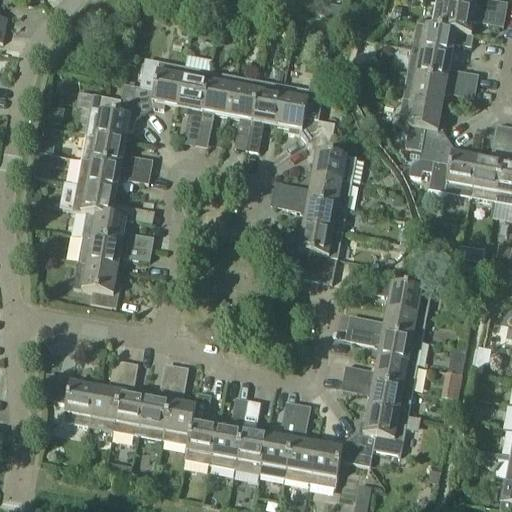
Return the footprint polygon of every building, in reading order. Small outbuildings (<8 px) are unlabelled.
[(437,0),(436,8),(506,21),(508,10),(477,3),(477,0),(437,0)] [(506,21),(436,8),(431,32),(431,33),(470,40),(473,27),(504,33),(506,21)] [(223,15),(213,13),(211,25),(220,26),(223,15)] [(257,15),(256,25),(269,27),(270,17),(257,15)] [(243,28),(244,19),(237,18),(235,27),(243,28)] [(0,35),(6,37),(8,25),(0,23),(0,35)] [(416,29),(412,54),(450,61),(453,48),(467,51),(467,53),(471,53),(473,41),(470,40),(431,33),(431,32),(416,29)] [(477,91),(479,80),(448,75),(450,61),(412,54),(407,78),(477,91)] [(356,61),(354,70),(364,72),(365,62),(356,61)] [(140,94),(135,93),(133,105),(143,120),(152,113),(164,116),(165,110),(177,113),(185,74),(159,69),(158,73),(145,71),(140,94)] [(185,74),(177,113),(190,115),(188,131),(199,133),(209,79),(185,74)] [(402,103),(441,111),(444,98),(475,103),(477,91),(407,78),(406,84),(402,103)] [(209,79),(199,133),(210,135),(214,119),(227,122),(234,83),(209,79)] [(246,158),(259,88),(234,83),(227,122),(239,124),(234,156),(246,158)] [(334,130),(319,127),(326,88),(312,86),(310,97),(283,93),(276,131),(290,134),(290,139),(301,141),(306,149),(321,139),(332,140),(334,130)] [(259,88),(246,158),(257,160),(263,128),(276,131),(283,93),(259,88)] [(124,91),(122,101),(121,108),(94,103),(87,141),(126,148),(128,137),(133,137),(135,125),(143,120),(133,105),(135,93),(134,93),(124,91)] [(398,130),(409,132),(405,154),(420,156),(421,154),(434,156),(448,147),(443,139),(446,126),(439,124),(441,111),(402,103),(398,130)] [(42,135),(38,158),(52,161),(56,138),(42,135)] [(321,139),(306,149),(312,158),(310,170),(315,171),(312,184),(351,192),(356,165),(329,160),(332,140),(321,139)] [(82,166),(152,179),(154,168),(123,162),(126,148),(87,141),(82,166)] [(444,198),(470,203),(477,165),(464,162),(465,156),(453,154),(448,147),(434,156),(421,154),(420,156),(419,165),(434,168),(427,204),(442,207),(444,198)] [(494,208),(504,153),(493,151),(490,167),(477,165),(470,203),(494,208)] [(511,155),(504,153),(494,208),(511,211),(511,155)] [(47,185),(52,161),(38,158),(33,182),(47,185)] [(78,191),(116,199),(119,184),(150,190),(152,179),(82,166),(78,191)] [(292,206),(347,217),(351,192),(312,184),(310,198),(294,195),(292,206)] [(137,216),(128,214),(114,211),(116,199),(78,191),(73,216),(88,218),(126,226),(135,228),(137,216)] [(303,234),(342,242),(347,217),(292,206),(290,218),(306,221),(303,234)] [(124,240),(126,226),(88,218),(83,244),(152,257),(154,247),(124,240)] [(296,247),(293,259),(303,260),(314,262),(325,264),(336,266),(337,267),(342,242),(303,234),(301,248),(296,247)] [(152,257),(83,244),(78,268),(117,276),(119,263),(150,269),(152,257)] [(293,259),(288,282),(299,284),(303,260),(293,259)] [(303,260),(299,284),(310,286),(314,262),(303,260)] [(314,262),(310,286),(320,288),(325,264),(314,262)] [(324,289),(332,291),(336,266),(325,264),(320,288),(324,289)] [(95,299),(93,311),(117,315),(121,291),(115,290),(117,276),(78,268),(73,295),(95,299)] [(426,325),(431,298),(376,288),(374,300),(389,303),(387,317),(426,325)] [(387,317),(384,331),(369,328),(344,323),(342,335),(367,340),(421,350),(426,325),(387,317)] [(342,335),(340,346),(364,351),(380,354),(377,367),(417,374),(421,350),(367,340),(342,335)] [(446,379),(460,382),(464,358),(450,355),(446,379)] [(108,396),(96,393),(88,432),(113,437),(126,366),(114,364),(108,396)] [(145,402),(131,400),(137,368),(126,366),(113,437),(138,442),(145,402)] [(342,385),(412,398),(417,374),(377,367),(375,379),(344,373),(342,385)] [(460,382),(445,379),(440,403),(455,406),(460,382)] [(96,393),(82,390),(83,385),(59,381),(55,404),(67,406),(63,428),(88,432),(96,393)] [(339,395),(371,402),(369,414),(408,421),(412,398),(342,385),(339,395)] [(158,405),(145,402),(138,442),(162,446),(173,391),(161,389),(158,405)] [(184,393),(173,391),(162,446),(189,451),(195,412),(181,409),(184,393)] [(198,398),(195,412),(189,451),(186,466),(210,471),(217,431),(208,430),(209,425),(207,424),(211,402),(208,401),(208,400),(198,398)] [(230,434),(217,431),(210,471),(235,475),(248,405),(236,403),(230,434)] [(259,407),(248,405),(235,475),(259,480),(266,441),(253,438),(259,407)] [(369,414),(366,428),(362,428),(360,439),(351,444),(361,458),(359,470),(370,472),(373,456),(390,459),(389,463),(397,464),(398,461),(401,461),(406,433),(418,435),(420,423),(408,421),(369,414)] [(280,443),(266,441),(259,480),(284,485),(294,430),(283,428),(280,443)] [(306,432),(294,430),(284,485),(309,489),(316,450),(303,447),(306,432)] [(330,453),(316,450),(309,489),(335,494),(340,467),(359,470),(361,458),(351,444),(343,450),(331,448),(330,453)] [(481,455),(479,465),(496,468),(496,464),(509,466),(500,511),(511,511),(511,461),(510,461),(481,455)] [(430,475),(428,487),(438,489),(439,484),(441,477),(430,475)] [(359,490),(355,511),(368,511),(372,493),(359,490)]
